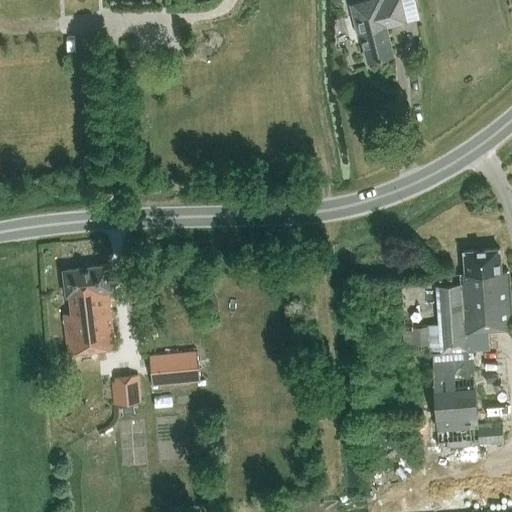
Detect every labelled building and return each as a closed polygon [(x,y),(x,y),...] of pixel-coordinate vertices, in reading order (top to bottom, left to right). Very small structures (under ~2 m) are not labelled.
[(368,59),(392,53),(386,26),(405,21),(399,0),(385,0),(383,1),(382,0),(369,0),(352,4),(359,33),(362,32),(368,59)] [(473,349),(490,348),(488,327),(511,325),(511,323),(508,269),(501,270),(500,248),(464,250),(466,273),(461,273),(462,283),(436,285),(439,323),(429,324),(429,325),(412,326),(413,349),(430,348),(431,353),(432,353),(438,438),(496,434),(492,376),(475,378),(473,349)] [(107,289),(111,288),(108,263),(64,268),(67,294),(69,294),(71,312),(64,313),(69,350),(114,345),(107,289)] [(439,274),(440,284),(452,283),(451,273),(439,274)] [(200,380),(197,351),(150,355),(152,383),(200,380)] [(113,405),(142,402),(139,373),(115,375),(116,382),(111,383),(113,405)]
